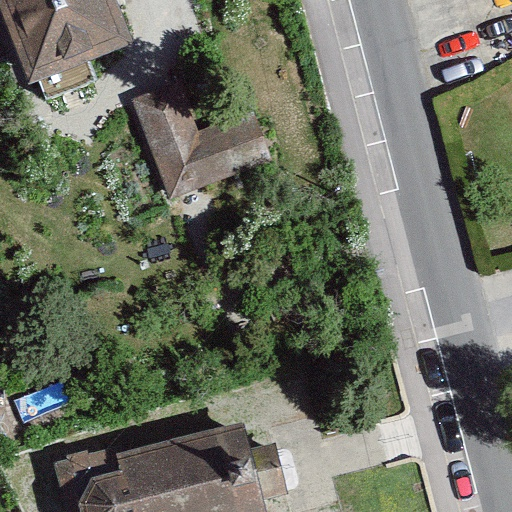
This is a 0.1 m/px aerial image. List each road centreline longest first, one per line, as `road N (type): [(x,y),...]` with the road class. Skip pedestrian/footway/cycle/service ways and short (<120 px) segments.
road 1 (tertiary): [(452,317),(372,0)]
road 2 (tertiary): [(503,511),(452,317)]
